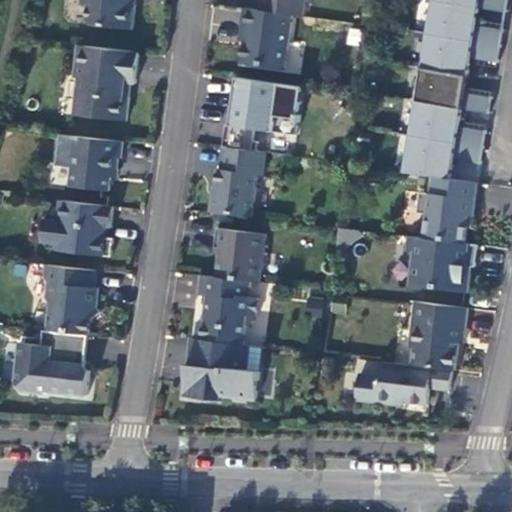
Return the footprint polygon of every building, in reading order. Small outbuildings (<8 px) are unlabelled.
[(84,0),(84,6),(91,7),(89,19),(94,26),(134,31),(135,25),(137,6),(132,5),(132,0),(84,0)] [(263,0),(261,11),(294,16),(306,18),(308,0),(263,0)] [(434,0),(406,173),(433,177),(452,180),(455,160),(482,164),(481,165),(483,165),(489,131),(487,131),(487,132),(461,127),(464,110),(491,115),(494,98),(492,97),(492,98),(466,94),(472,59),(498,63),(498,64),(500,64),(505,30),(504,30),(504,31),(478,26),(481,9),(507,13),(509,0),(434,0)] [(243,64),(287,71),(294,16),(261,11),(247,9),(244,28),(248,29),(243,64)] [(81,79),(77,116),(128,122),(131,98),(126,97),(128,83),(138,84),(141,53),(80,46),(77,74),(81,79)] [(305,88),(239,79),(232,126),(228,125),(225,147),(252,151),(255,130),(298,136),(299,123),(301,124),(305,88)] [(125,143),(61,136),(58,166),(75,168),(72,187),(112,192),(114,178),(119,179),(121,159),(123,160),(125,143)] [(252,151),(225,147),(222,170),(219,170),(216,198),(213,197),(211,213),(252,218),(258,176),(264,177),(267,153),(252,151)] [(452,180),(433,177),(431,194),(421,193),(419,214),(429,215),(426,239),(466,244),(470,217),(475,218),(479,184),(452,180)] [(116,207),(62,201),(60,222),(46,220),(44,244),(59,246),(59,252),(113,258),(115,239),(107,238),(109,229),(114,229),(116,207)] [(267,235),(219,229),(216,249),(222,250),(219,278),(253,282),(262,283),(267,235)] [(417,254),(413,287),(470,294),(473,267),(477,267),(480,246),(466,244),(426,239),(410,237),(408,253),(417,254)] [(98,271),(48,266),(47,277),(51,283),(50,299),(53,304),(50,332),(90,336),(92,336),(94,319),(104,312),(100,306),(102,289),(96,288),(98,271)] [(219,278),(203,276),(201,296),(210,297),(206,324),(200,323),(198,340),(246,346),(249,316),(259,318),(261,299),(251,298),(253,282),(219,278)] [(470,309),(418,303),(413,343),(417,349),(415,366),(455,371),(457,371),(462,328),(467,328),(470,309)] [(44,346),(28,345),(26,363),(19,368),(18,384),(24,391),(48,394),(50,392),(57,393),(90,396),(92,372),(87,365),(90,336),(50,332),(46,331),(44,346)] [(193,339),(186,398),(212,401),(213,396),(258,401),(262,373),(248,371),(251,346),(246,346),(198,340),(193,339)] [(28,345),(22,344),(19,368),(26,363),(28,345)] [(415,366),(383,362),(381,377),(362,375),(358,400),(395,405),(401,402),(430,405),(432,388),(452,391),(455,371),(415,366)]
